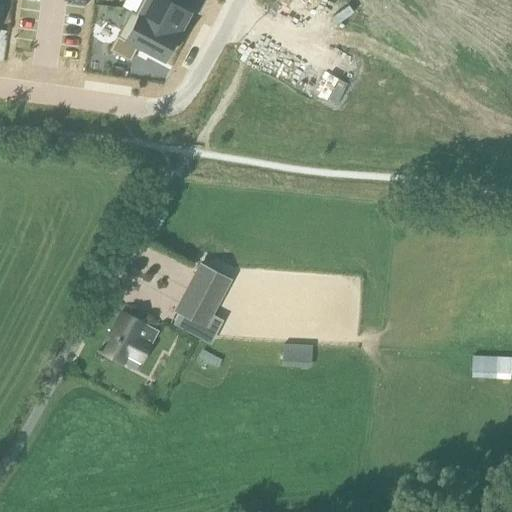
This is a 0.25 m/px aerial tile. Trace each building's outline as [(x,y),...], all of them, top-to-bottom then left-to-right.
[(142,0),(135,14),(134,15),(177,37),(190,13),(168,1),(168,0),(142,0)] [(131,11),(110,51),(130,62),(138,47),(164,61),(177,37),(134,15),(135,14),(131,11)] [(383,104),(391,14),(370,12),(362,102),(383,104)] [(419,78),(417,96),(440,99),(442,80),(419,78)] [(511,133),(511,92),(458,86),(455,106),(464,107),(462,127),(489,130),(489,131),(511,133)] [(325,114),(320,157),(381,165),(386,121),(325,114)] [(462,133),(408,131),(407,157),(461,159),(462,133)] [(153,205),(147,220),(158,224),(164,209),(153,205)] [(198,270),(170,322),(194,334),(221,283),(220,282),(198,270)] [(127,353),(143,361),(157,334),(141,327),(144,323),(123,313),(112,334),(114,336),(105,353),(122,363),(127,353)] [(314,345),(285,343),(283,366),(312,367),(314,345)] [(498,356),(474,355),(473,371),(497,373),(498,356)]
